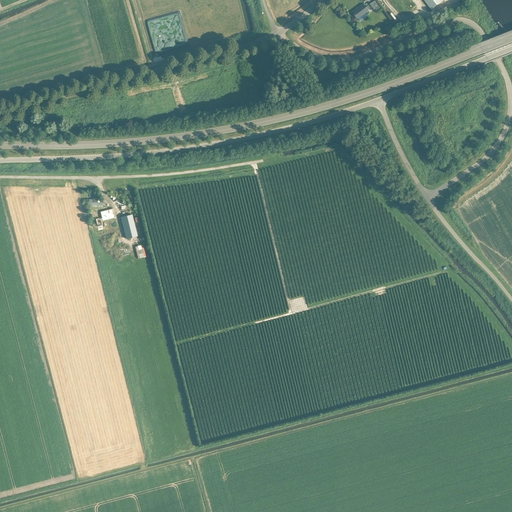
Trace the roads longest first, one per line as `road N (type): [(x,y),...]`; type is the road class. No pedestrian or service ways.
road 1 (secondary): [(0,145),(161,138),(291,116),(511,37)]
road 2 (unclassified): [(427,197),(490,153),(507,124),(508,83),(478,29),(448,21),(340,59),(303,51),(278,33)]
road 3 (unclassified): [(0,161),(176,150),(378,100)]
road 4 (unclassified): [(0,113),(278,33)]
road 5 (unclassified): [(0,177),(176,173),(262,161)]
road 6 (unclassified): [(378,100),(511,48)]
road 7 (unclassified): [(511,300),(427,197)]
